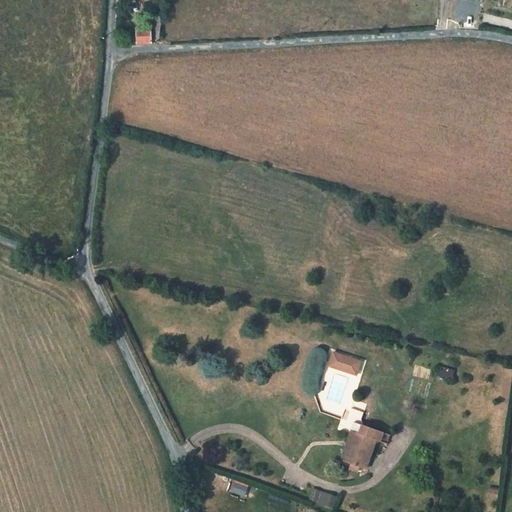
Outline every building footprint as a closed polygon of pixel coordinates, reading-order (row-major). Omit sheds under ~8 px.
[(135,34),(136,46),(159,45),(163,18),(154,17),(151,33),(135,34)] [(321,365),(316,379),(344,387),(348,373),(321,365)] [(454,378),(454,369),(439,369),(439,378),(454,378)] [(346,446),(341,445),(331,473),(349,480),(360,452),(368,455),(372,446),(349,438),(346,446)] [(326,471),(331,473),(341,445),(337,443),(326,471)] [(308,499),(336,510),(340,498),(313,488),(308,499)]
